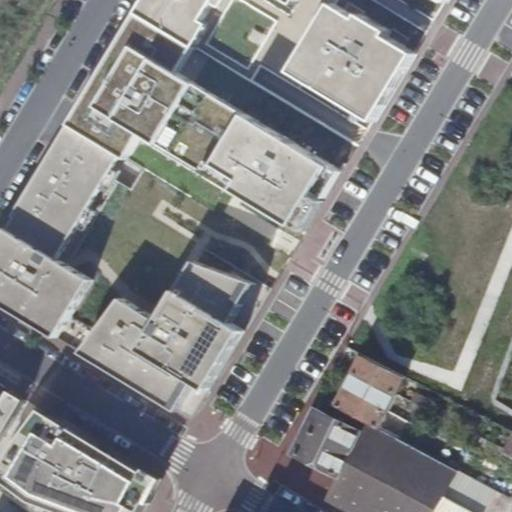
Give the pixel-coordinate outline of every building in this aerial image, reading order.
[(139,0),(109,51),(221,118),(288,0),(139,0)] [(339,0),(434,49),(463,0),(339,0)] [(305,22),(238,133),(346,190),(409,83),(305,22)] [(67,115),(4,220),(62,255),(125,151),(67,115)] [(0,226),(0,300),(60,337),(97,275),(62,255),(4,220),(0,226)] [(194,260),(182,282),(223,306),(240,316),(261,279),(194,260)] [(223,306),(182,282),(161,318),(139,356),(210,397),(253,323),(240,316),(223,306)] [(126,298),(86,351),(198,419),(210,397),(139,356),(161,318),(126,298)] [(75,316),(64,338),(87,349),(98,327),(75,316)] [(355,376),(396,397),(406,377),(364,356),(355,376)] [(346,393),(387,413),(396,397),(355,376),(346,393)] [(338,408),(368,423),(379,429),(387,413),(346,393),(338,408)] [(0,447),(3,444),(27,404),(11,395),(3,410),(0,408),(0,447)] [(317,411),(296,455),(342,479),(330,501),(351,511),(486,511),(498,489),(379,429),(368,423),(363,433),(317,411)] [(142,511),(158,483),(135,469),(43,412),(0,476),(0,481),(38,511),(142,511)] [(511,476),(511,456),(504,452),(495,468),(511,476)]
